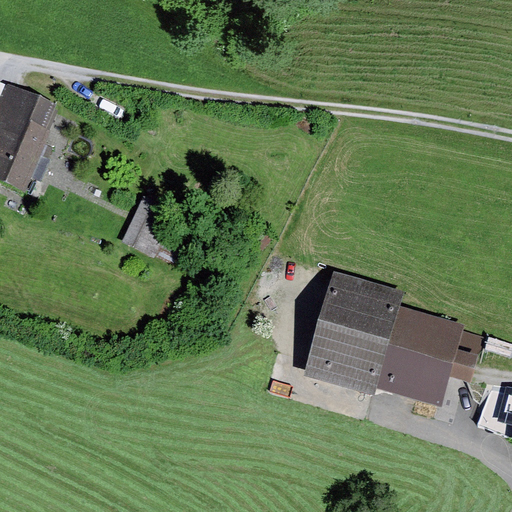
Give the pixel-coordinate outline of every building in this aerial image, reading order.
[(0,91),(0,180),(24,191),(30,177),(42,182),(52,160),(40,155),(50,130),(44,127),(54,103),(4,83),(0,91)] [(144,195),(122,242),(155,257),(177,210),(144,195)] [(406,293),(334,273),(305,376),(374,395),(376,388),(439,405),(447,377),(472,384),(480,355),(458,349),(464,325),(402,308),(406,293)] [(511,360),(511,334),(495,330),(488,354),(511,360)] [(511,387),(507,387),(505,394),(490,391),(478,425),(511,436),(511,387)]
